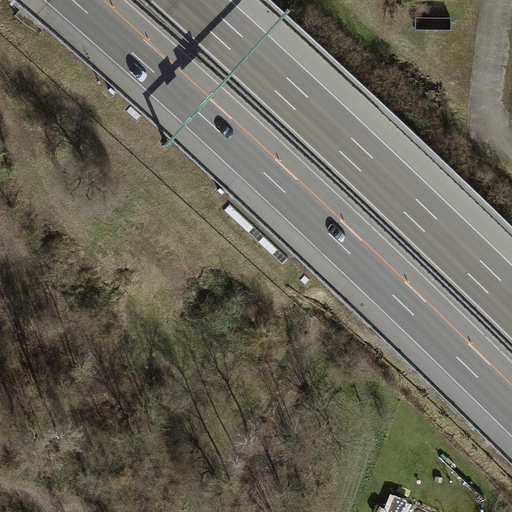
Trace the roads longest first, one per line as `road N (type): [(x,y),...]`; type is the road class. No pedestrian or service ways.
road 1 (motorway): [(69,0),(290,194),(511,408)]
road 2 (motorway): [(511,302),(190,0)]
road 3 (unknown): [(511,143),(488,85),(504,0)]
